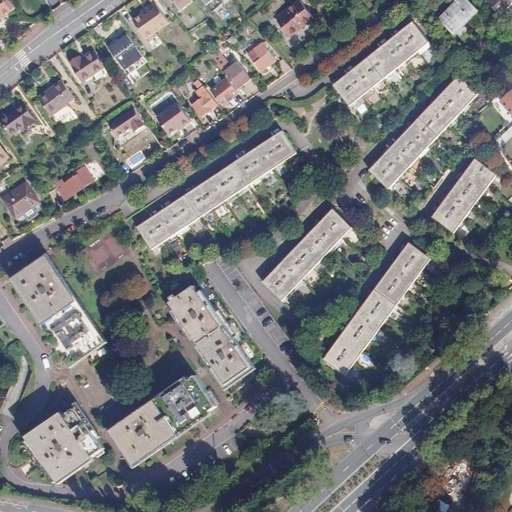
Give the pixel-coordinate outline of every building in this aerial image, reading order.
[(0,0),(0,24),(19,11),(12,2),(9,4),(6,0),(0,0)] [(191,0),(173,0),(181,9),(191,0)] [(454,35),(478,11),(466,0),(456,0),(458,2),(440,20),(454,35)] [(150,10),(148,11),(162,29),(171,22),(156,1),(148,7),(150,10)] [(312,20),(297,3),(274,22),(290,39),(312,20)] [(223,4),(215,10),(222,21),(231,15),(223,4)] [(368,13),(362,6),(357,10),(364,17),(368,13)] [(148,11),(144,14),(135,21),(149,39),(162,29),(148,11)] [(414,23),(334,87),(350,107),(430,45),(414,23)] [(144,58),(127,33),(108,46),(126,71),(144,58)] [(229,43),(237,52),(242,47),(235,37),(229,43)] [(278,62),(265,45),(250,56),(263,73),(278,62)] [(230,80),(238,90),(251,78),(238,62),(232,67),(224,58),(216,48),(208,54),(217,65),(230,80)] [(104,66),(94,50),(82,59),(79,56),(70,62),(82,80),(104,66)] [(291,70),(289,67),(284,61),(279,65),(287,74),(291,71),(291,70)] [(371,172),(389,190),(479,95),(460,77),(371,172)] [(238,93),(240,91),(238,90),(230,80),(214,92),(226,107),(240,96),(238,93)] [(76,100),(64,82),(53,89),(54,91),(41,100),(52,116),(76,100)] [(511,89),(496,105),(509,120),(511,116),(511,89)] [(221,106),(211,94),(195,106),(204,118),(221,106)] [(177,102),(157,117),(170,135),(178,128),(183,125),(184,127),(191,121),(177,102)] [(36,120),(24,103),(1,118),(11,132),(24,124),(27,126),(36,120)] [(144,122),(136,109),(111,126),(119,138),(134,128),(137,132),(145,127),(143,123),(144,122)] [(153,250),(296,155),(282,132),(138,228),(153,250)] [(497,176),(476,161),(433,219),(454,234),(497,176)] [(86,169),(79,174),(80,176),(68,185),(66,183),(59,187),(68,201),(95,183),(86,169)] [(80,176),(79,174),(66,183),(68,185),(80,176)] [(39,205),(25,184),(1,200),(16,220),(39,205)] [(215,209),(219,217),(230,211),(226,204),(215,209)] [(284,302),(353,228),(333,209),(264,283),(284,302)] [(115,230),(84,249),(98,272),(130,253),(115,230)] [(432,260),(411,244),(325,360),(346,375),(432,260)] [(46,260),(15,280),(69,365),(101,344),(46,260)] [(270,371),(210,283),(207,284),(205,281),(196,287),(195,287),(178,298),(176,296),(172,299),(173,301),(169,304),(238,405),(263,389),(257,380),(270,371)] [(19,343),(8,348),(14,358),(24,352),(19,343)] [(193,381),(108,435),(129,467),(213,412),(193,381)] [(72,412),(23,444),(50,485),(99,453),(72,412)]
